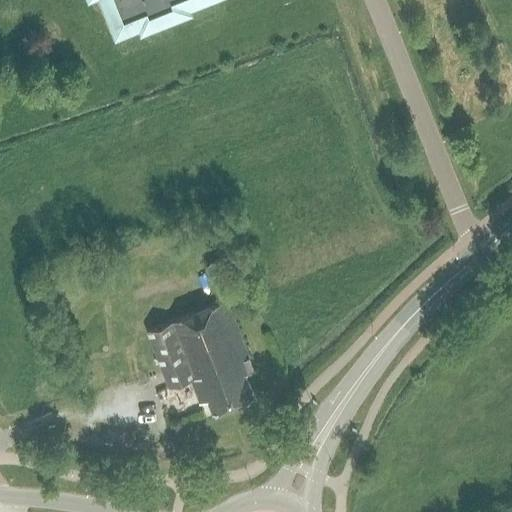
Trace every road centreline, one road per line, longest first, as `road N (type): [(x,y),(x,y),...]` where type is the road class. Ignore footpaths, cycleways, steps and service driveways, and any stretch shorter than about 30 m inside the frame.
road 1 (residential): [(371,0),(480,254)]
road 2 (secondary): [(480,254),(421,306),(333,417)]
